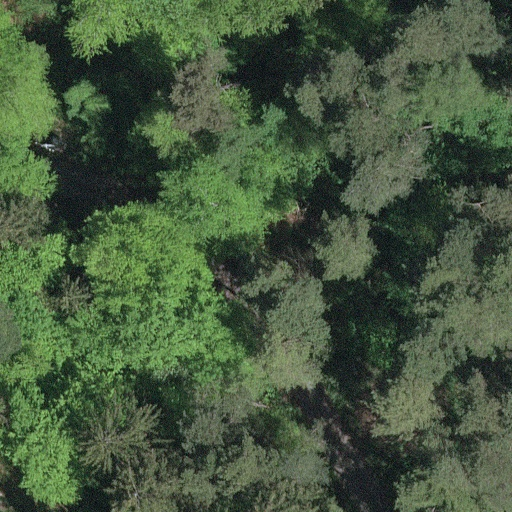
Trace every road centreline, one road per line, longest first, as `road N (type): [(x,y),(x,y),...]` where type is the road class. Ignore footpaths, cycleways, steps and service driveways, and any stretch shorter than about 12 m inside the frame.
road 1 (track): [(0,159),(58,169),(163,212),(191,234),(244,291),(382,511)]
road 2 (track): [(383,511),(418,252),(511,102)]
